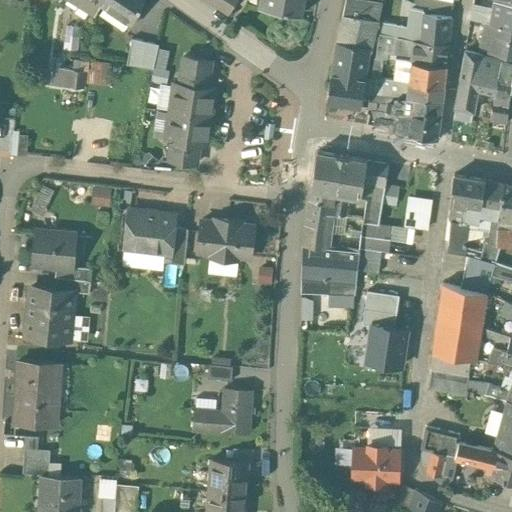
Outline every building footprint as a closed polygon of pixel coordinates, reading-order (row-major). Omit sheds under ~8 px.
[(104,0),(71,0),(95,15),(101,5),(102,5),(104,0)] [(144,0),(104,0),(102,5),(130,26),(144,0)] [(238,0),(208,0),(229,14),(238,0)] [(303,0),(258,0),(258,6),(302,14),(303,0)] [(381,3),(366,0),(345,0),(343,15),(377,21),(381,3)] [(411,0),(411,2),(431,10),(432,0),(411,0)] [(448,0),(432,0),(431,10),(433,11),(452,14),(454,1),(448,0)] [(490,3),(475,0),(472,0),(470,19),(485,22),(490,23),(493,8),(489,7),(490,3)] [(511,3),(494,0),(493,8),(490,23),(500,25),(511,27),(511,3)] [(425,12),(411,10),(409,28),(420,30),(421,14),(425,14),(425,12)] [(425,14),(421,14),(420,30),(419,41),(449,44),(451,17),(425,14)] [(377,21),(343,15),(337,42),(336,42),(327,101),(360,106),(370,48),(372,49),(377,21)] [(490,23),(485,22),(479,50),(495,54),(500,25),(490,23)] [(66,46),(80,47),(81,23),(67,23),(66,46)] [(400,26),(390,24),(388,36),(402,38),(400,26)] [(511,27),(500,25),(495,54),(511,58),(511,27)] [(409,28),(400,26),(402,38),(419,41),(420,30),(409,28)] [(388,36),(378,34),(376,58),(382,59),(386,59),(387,58),(388,53),(412,55),(412,60),(411,60),(411,61),(411,62),(416,62),(419,41),(402,38),(388,36)] [(159,44),(131,37),(126,63),(154,68),(159,44)] [(449,44),(419,41),(416,62),(446,65),(449,44)] [(484,55),(465,50),(455,108),(473,112),(477,91),(484,55)] [(211,59),(185,55),(182,74),(208,78),(211,59)] [(501,60),(484,55),(477,91),(494,95),(501,60)] [(376,58),(374,58),(372,77),(376,78),(380,78),(382,59),(376,58)] [(416,62),(411,62),(411,61),(397,59),(395,80),(407,82),(443,86),(446,65),(416,62)] [(511,86),(511,62),(501,60),(494,95),(510,99),(511,86)] [(112,64),(89,61),(86,83),(110,86),(112,64)] [(85,72),(69,70),(67,87),(83,88),(85,72)] [(208,78),(182,74),(181,83),(175,82),(171,112),(210,118),(214,88),(212,88),(207,82),(208,78)] [(380,78),(376,78),(373,95),(394,97),(405,98),(407,82),(395,80),(380,78)] [(443,86),(407,82),(405,98),(412,98),(442,102),(443,86)] [(510,99),(494,95),(490,118),(507,122),(510,99)] [(394,102),(386,101),(384,111),(395,112),(411,114),(412,98),(405,98),(394,97),(394,102)] [(442,102),(412,98),(411,114),(424,115),(424,111),(440,113),(442,102)] [(384,111),(372,109),(376,127),(393,131),(395,112),(384,111)] [(411,114),(395,112),(393,131),(437,140),(440,113),(424,111),(424,115),(411,114)] [(210,118),(171,112),(167,140),(173,140),(171,148),(197,152),(198,144),(206,145),(210,118)] [(32,126),(14,124),(11,154),(29,156),(32,126)] [(197,152),(171,148),(170,160),(195,164),(197,152)] [(342,155),(317,151),(311,189),(336,193),(342,155)] [(366,159),(342,155),(336,193),(349,195),(360,197),(362,186),(366,159)] [(389,163),(366,159),(362,186),(384,190),(389,163)] [(484,180),(454,175),(450,221),(464,223),(465,219),(466,203),(481,205),(484,180)] [(503,183),(484,180),(481,205),(466,203),(465,219),(483,223),(484,216),(498,219),(503,183)] [(511,184),(503,183),(498,219),(511,221),(511,184)] [(93,202),(109,203),(110,186),(94,185),(93,202)] [(384,190),(362,186),(360,197),(366,198),(365,207),(381,209),(384,190)] [(346,215),(332,213),(336,193),(311,189),(305,224),(303,245),(360,250),(360,247),(361,235),(363,221),(364,217),(352,216),(346,215)] [(349,195),(336,193),(332,213),(346,215),(346,212),(349,195)] [(48,203),(34,196),(27,211),(42,217),(48,203)] [(364,211),(353,209),(352,213),(352,216),(364,217),(364,211)] [(174,215),(130,210),(126,248),(165,252),(169,253),(172,227),(174,215)] [(242,221),(214,218),(214,221),(201,220),(198,252),(210,253),(210,256),(238,259),(238,256),(250,257),(254,225),(242,224),(242,221)] [(392,225),(363,221),(361,235),(390,239),(392,225)] [(464,223),(450,221),(448,242),(466,247),(469,224),(464,223)] [(188,228),(172,227),(169,253),(165,252),(163,262),(164,262),(184,264),(188,228)] [(511,229),(497,228),(496,245),(511,249),(511,229)] [(76,233),(36,230),(33,264),(56,266),(73,267),(73,266),(76,233)] [(390,239),(361,235),(360,247),(381,251),(389,252),(390,239)] [(360,250),(303,245),(301,292),(355,294),(356,284),(357,270),(360,250)] [(381,251),(360,247),(360,250),(357,270),(378,273),(381,251)] [(165,252),(126,248),(124,266),(163,270),(164,262),(163,262),(165,252)] [(495,263),(468,255),(462,280),(489,286),(491,278),(495,263)] [(511,267),(496,261),(495,263),(491,278),(511,285),(511,267)] [(92,268),(73,266),(73,267),(56,266),(55,278),(90,281),(92,268)] [(90,281),(55,278),(54,290),(73,291),(73,292),(89,294),(90,281)] [(486,293),(443,284),(433,353),(434,353),(471,359),(476,359),(486,293)] [(54,290),(31,287),(26,335),(69,339),(73,292),(73,291),(54,290)] [(371,321),(365,359),(403,365),(410,326),(395,324),(400,294),(369,288),(363,320),(371,321)] [(302,295),(301,316),(312,317),(313,295),(302,295)] [(511,303),(505,301),(501,315),(511,318),(511,303)] [(511,336),(493,329),(482,325),(481,335),(504,342),(509,340),(511,336)] [(506,353),(499,351),(495,363),(504,362),(506,353)] [(471,359),(434,353),(432,371),(468,377),(469,371),(471,359)] [(476,359),(471,359),(469,371),(486,373),(486,361),(476,359)] [(60,363),(19,360),(15,422),(56,425),(60,363)] [(233,366),(209,364),(208,378),(232,380),(233,366)] [(455,381),(431,376),(429,388),(453,393),(455,381)] [(509,392),(489,384),(485,394),(506,400),(507,400),(509,392)] [(253,389),(224,387),(222,411),(195,409),(194,428),(250,432),(253,389)] [(511,401),(507,400),(506,400),(493,448),(498,449),(511,452),(511,401)] [(460,433),(426,425),(421,448),(432,451),(445,454),(455,456),(459,441),(458,440),(460,433)] [(25,435),(24,448),(37,449),(38,436),(25,435)] [(491,449),(459,441),(455,456),(455,457),(486,465),(485,469),(492,471),(498,449),(493,448),(491,447),(491,449)] [(386,444),(368,443),(368,447),(354,446),(352,478),(366,479),(366,483),(384,484),(384,480),(398,480),(400,448),(386,448),(386,444)] [(37,449),(24,448),(22,474),(40,475),(48,476),(50,450),(37,449)] [(421,448),(421,460),(423,464),(428,465),(432,451),(421,448)] [(511,452),(498,449),(492,471),(492,475),(511,480),(511,452)] [(445,454),(432,451),(428,465),(427,472),(440,475),(445,454)] [(246,461),(210,458),(207,491),(244,494),(246,461)] [(48,476),(40,475),(37,511),(77,511),(80,478),(48,476)] [(326,484),(324,483),(321,483),(317,484),(315,485),(313,486),(312,488),(311,491),(310,494),(311,497),(312,500),(314,501),(315,503),(317,504),(319,504),(322,505),(326,504),(328,502),(331,500),(332,497),(332,494),(332,492),(331,490),(330,488),(329,486),(327,485),(326,484)] [(437,511),(442,502),(415,489),(408,507),(420,511),(437,511)] [(136,511),(138,493),(115,491),(115,498),(113,511),(136,511)] [(241,511),(244,494),(207,491),(205,511),(241,511)] [(113,511),(115,498),(102,497),(100,511),(113,511)]
